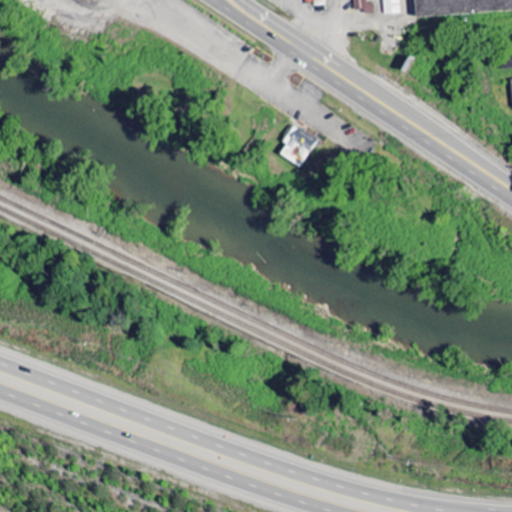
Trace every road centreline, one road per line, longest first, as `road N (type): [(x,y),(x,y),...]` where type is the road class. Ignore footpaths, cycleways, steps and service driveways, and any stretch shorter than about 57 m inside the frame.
road 1 (trunk): [(476,511),(314,474),(0,359)]
road 2 (trunk): [(0,395),(324,511)]
road 3 (trunk): [(511,190),(232,12)]
